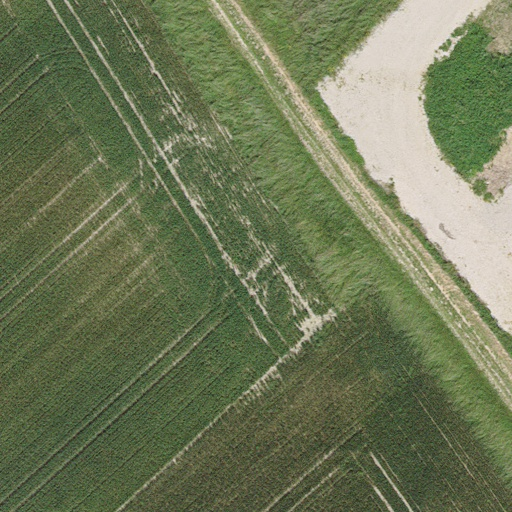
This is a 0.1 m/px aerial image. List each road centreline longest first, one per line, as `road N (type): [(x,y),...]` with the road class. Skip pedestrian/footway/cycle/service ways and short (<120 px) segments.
road 1 (track): [(220,0),(511,387)]
road 2 (track): [(440,0),(367,84),(499,247),(511,234)]
